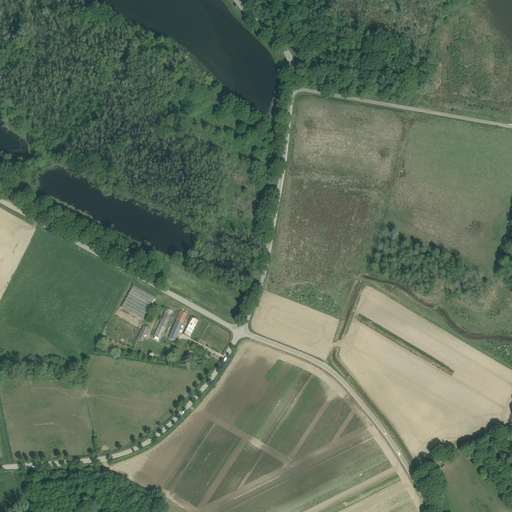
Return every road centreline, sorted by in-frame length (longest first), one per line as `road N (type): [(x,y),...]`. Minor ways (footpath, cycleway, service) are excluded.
road 1 (unclassified): [(0,469),(95,462),(148,443),(186,409),(240,331)]
road 2 (unclassified): [(240,331),(0,198)]
road 3 (unclassified): [(432,511),(372,414),(330,370),(240,331)]
road 4 (unclassified): [(240,331),(265,267),(292,88)]
road 5 (unclassified): [(292,88),(511,126)]
